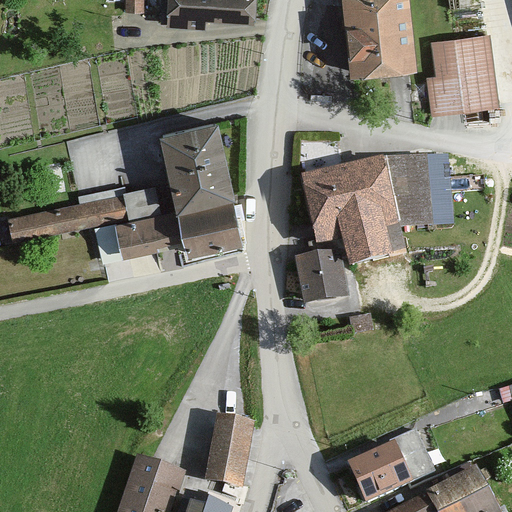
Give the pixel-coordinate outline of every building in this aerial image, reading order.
[(145,0),(123,0),(122,11),(145,13),(145,0)] [(252,0),(163,0),(162,25),(203,27),(204,22),(251,24),(252,0)] [(411,69),(403,0),(339,0),(349,76),(411,69)] [(498,104),(489,33),(432,41),(437,75),(427,77),(432,113),(498,104)] [(220,119),(151,133),(160,179),(77,196),(79,206),(6,221),(10,240),(115,219),(122,252),(176,241),(180,259),(246,245),(220,119)] [(382,161),(297,181),(315,247),(339,242),(342,266),(405,254),(401,230),(433,226),(453,226),(449,158),(382,161)] [(339,250),(294,260),(304,302),(348,293),(342,266),(339,250)] [(255,422),(217,415),(204,483),(243,490),(255,422)] [(396,439),(347,461),(365,500),(414,478),(396,439)] [(187,472),(137,456),(118,511),(231,511),(232,511),(179,494),(187,472)] [(502,511),(477,466),(390,511),(502,511)]
